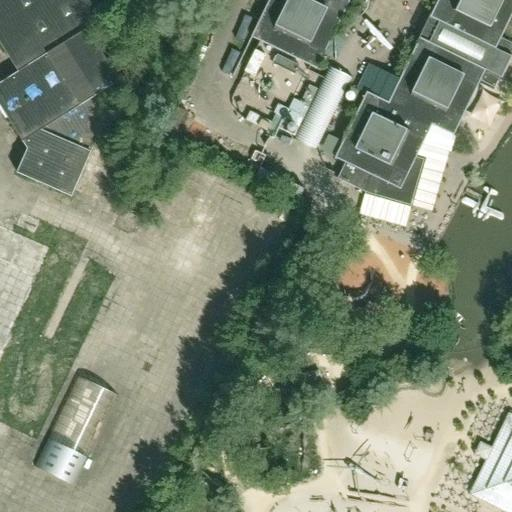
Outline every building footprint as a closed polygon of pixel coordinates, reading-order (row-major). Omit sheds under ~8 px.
[(0,0),(0,56),(15,84),(0,91),(0,117),(2,122),(7,119),(28,159),(18,175),(19,177),(69,206),(88,175),(107,186),(117,170),(114,164),(81,145),(107,101),(121,94),(88,29),(125,10),(131,0),(0,0)] [(350,0),(268,0),(251,38),(317,70),(350,0)] [(440,21),(429,43),(496,75),(497,74),(503,77),(511,59),(511,56),(510,56),(511,52),(511,41),(502,37),(511,14),(511,0),(438,0),(434,8),(435,9),(436,8),(445,13),(440,22),(440,21)] [(429,43),(420,38),(388,103),(367,92),(335,158),(345,163),(337,180),(365,193),(411,206),(424,160),(416,158),(432,126),(453,136),(479,84),(494,90),(500,78),(504,80),(505,78),(503,77),(497,74),(496,75),(429,43)] [(165,226),(173,207),(154,199),(146,218),(165,226)] [(44,261),(44,252),(6,237),(5,258),(0,257),(0,323),(7,324),(7,357),(44,261)] [(339,300),(341,294),(326,289),(320,308),(335,313),(332,322),(373,334),(380,313),(339,300)] [(77,377),(34,468),(74,487),(118,396),(77,377)] [(511,511),(511,415),(508,413),(492,448),(480,442),(474,455),(486,461),(469,495),(503,511),(511,511)]
